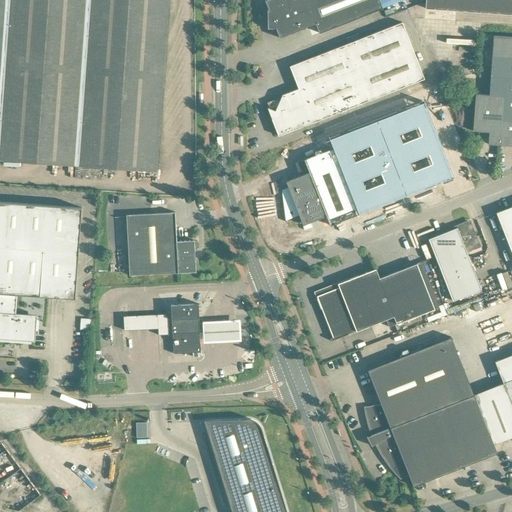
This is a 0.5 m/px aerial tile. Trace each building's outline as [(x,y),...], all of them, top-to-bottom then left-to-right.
[(0,0),(0,160),(157,172),(169,0),(0,0)] [(268,28),(276,28),(280,38),(289,34),(316,24),(319,33),(382,9),(378,0),(264,0),(268,8),(267,9),(268,28)] [(511,0),(425,0),(425,8),(511,14),(511,0)] [(299,89),(282,95),(275,110),(267,107),(278,136),(424,79),(402,22),(290,66),(299,89)] [(511,36),(493,36),(492,56),(511,57),(511,36)] [(511,57),(492,56),(489,95),(489,96),(504,97),(502,121),(511,121),(511,57)] [(488,144),(500,145),(502,121),(504,97),(489,96),(489,95),(476,94),(473,131),(489,132),(488,144)] [(424,101),(329,138),(333,148),(355,205),(359,214),(454,177),(424,101)] [(511,121),(502,121),(500,145),(511,145),(511,121)] [(309,172),(299,176),(286,181),(288,187),(281,189),(285,222),(286,221),(286,217),(298,213),(303,225),(326,216),(330,225),(359,214),(355,205),(333,148),(304,159),(309,172)] [(0,338),(35,341),(37,315),(16,313),(17,294),(75,298),(82,207),(0,201),(0,338)] [(511,206),(496,212),(511,253),(511,206)] [(175,212),(165,213),(126,215),(130,275),(186,272),(196,272),(196,261),(194,260),(194,252),(195,250),(194,240),(177,241),(175,212)] [(429,239),(453,301),(481,290),(467,252),(481,247),(471,222),(467,221),(456,225),(457,228),(429,239)] [(376,269),(338,283),(339,287),(317,296),(333,338),(330,339),(330,341),(340,338),(384,320),(387,327),(435,309),(417,263),(380,278),(376,269)] [(198,304),(171,305),(172,319),(172,333),(173,353),(201,352),(200,332),(199,318),(198,304)] [(128,316),(129,330),(143,329),(158,328),(157,314),(142,315),(128,316)] [(168,314),(157,314),(158,328),(159,335),(160,335),(169,334),(168,314)] [(81,318),(80,329),(91,330),(91,319),(81,318)] [(240,339),(239,320),(203,322),(204,341),(240,339)] [(399,478),(408,472),(391,427),(419,416),(446,406),(474,395),(474,394),(451,337),(368,370),(381,404),(364,406),(364,410),(365,414),(366,418),(367,421),(368,424),(369,428),(370,432),(371,435),(368,436),(367,436),(372,446),(372,445),(375,444),(377,448),(380,453),(382,457),(385,461),(388,465),(392,469),(395,473),(397,476),(399,478)] [(511,379),(503,383),(511,404),(511,379)] [(497,453),(494,444),(474,395),(446,406),(469,464),(497,453)] [(446,406),(419,416),(441,475),(469,464),(446,406)] [(419,416),(391,427),(408,472),(413,486),(441,475),(419,416)] [(247,418),(204,420),(232,511),(287,511),(262,429),(261,427),(260,425),(258,423),(256,421),(254,420),(252,419),(249,418),(247,418)] [(147,422),(137,423),(137,437),(147,436),(147,422)] [(0,477),(18,463),(8,450),(0,456),(0,477)]
